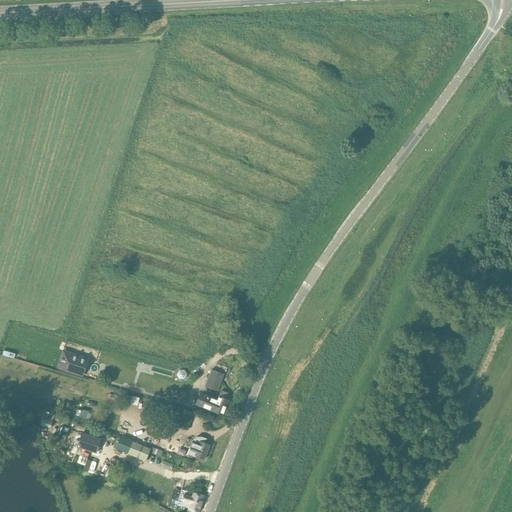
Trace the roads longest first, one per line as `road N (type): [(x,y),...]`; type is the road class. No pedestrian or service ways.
road 1 (tertiary): [(210,511),(288,318),(511,0)]
road 2 (primary): [(236,0),(0,13)]
